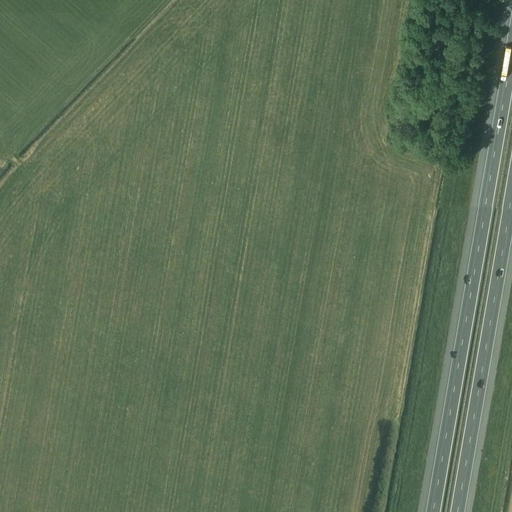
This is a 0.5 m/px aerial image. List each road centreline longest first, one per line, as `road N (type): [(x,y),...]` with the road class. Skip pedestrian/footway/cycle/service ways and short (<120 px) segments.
road 1 (motorway): [(511,21),(428,511)]
road 2 (motorway): [(457,511),(511,195)]
